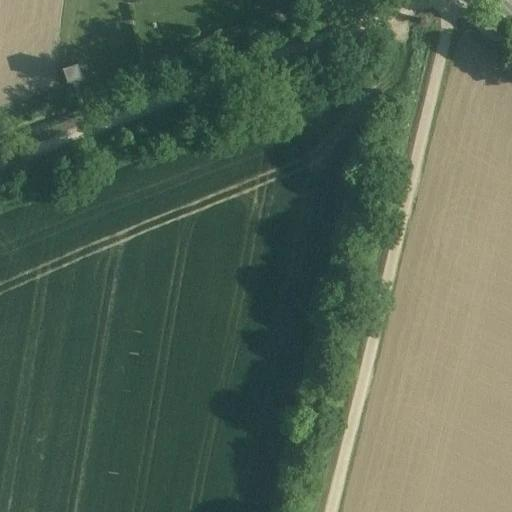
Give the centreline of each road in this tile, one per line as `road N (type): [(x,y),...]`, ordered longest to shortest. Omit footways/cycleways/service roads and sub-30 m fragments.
road 1 (unclassified): [(479,0),(465,13),(440,76),(336,511)]
road 2 (unclassified): [(451,0),(0,172)]
